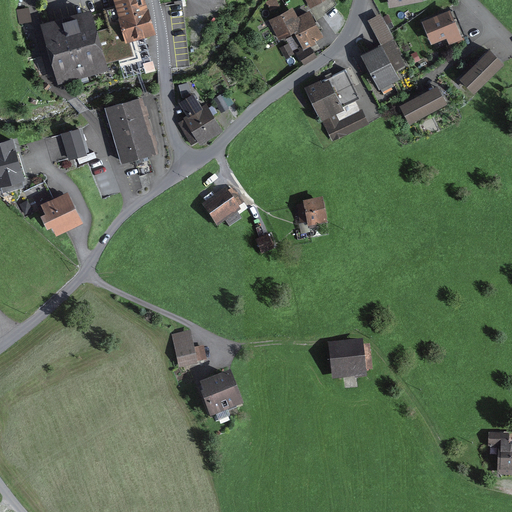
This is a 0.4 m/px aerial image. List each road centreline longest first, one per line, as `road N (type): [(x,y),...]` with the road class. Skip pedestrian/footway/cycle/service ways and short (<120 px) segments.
road 1 (track): [(219,347),(361,338),(392,368),(457,473),(511,492)]
road 2 (tertiary): [(0,349),(86,272),(130,210),(190,165)]
road 3 (tertiary): [(190,165),(337,47),(360,0)]
road 4 (residential): [(190,165),(168,112),(153,0)]
